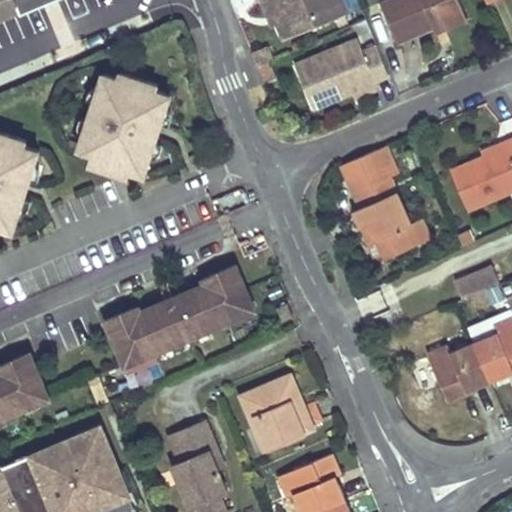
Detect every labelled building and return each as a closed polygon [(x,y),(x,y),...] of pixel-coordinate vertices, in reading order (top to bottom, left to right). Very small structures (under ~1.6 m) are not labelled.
[(0,0),(0,16),(18,9),(20,13),(44,3),(42,0),(0,0)] [(262,0),(263,1),(265,0),(269,0),(280,24),(286,39),(345,15),(338,0),(262,0)] [(265,0),(263,1),(274,27),(280,24),(269,0),(265,0)] [(381,0),(397,39),(434,24),(432,21),(463,8),(459,0),(381,0)] [(432,21),(434,24),(436,30),(466,18),(463,8),(432,21)] [(388,73),(377,45),(361,51),(357,39),(294,64),(305,89),(314,85),(322,103),(348,92),(374,82),(372,79),(388,73)] [(263,81),(278,78),(271,43),(255,46),(263,81)] [(122,75),(109,70),(83,147),(97,151),(94,162),(132,175),(134,168),(147,172),(159,136),(150,133),(155,119),(163,122),(173,92),(161,88),(163,79),(125,67),(122,75)] [(374,82),(348,92),(350,98),(376,88),(374,82)] [(314,85),(305,89),(312,107),(322,103),(314,85)] [(163,122),(155,119),(150,133),(159,136),(163,122)] [(0,224),(0,223),(14,228),(26,193),(19,190),(23,178),(30,181),(41,150),(27,145),(30,138),(0,128),(0,224)] [(487,155),(452,170),(469,210),(511,191),(511,137),(508,139),(511,145),(487,155)] [(511,145),(508,139),(484,150),(487,155),(511,145)] [(399,175),(388,146),(343,165),(354,193),(392,177),(399,175)] [(392,177),(354,193),(361,207),(355,209),(362,228),(370,225),(385,260),(414,248),(405,227),(412,225),(392,177)] [(30,181),(23,178),(19,190),(26,193),(30,181)] [(370,225),(362,228),(377,264),(385,260),(370,225)] [(412,225),(405,227),(414,248),(421,245),(412,225)] [(140,303),(106,317),(124,361),(154,348),(156,353),(228,323),(225,317),(254,305),(235,262),(204,275),(207,280),(210,287),(144,315),(141,308),(140,303)] [(502,283),(495,267),(458,282),(465,298),(501,283),(502,283)] [(174,277),(158,284),(164,298),(180,292),(174,277)] [(164,298),(141,308),(144,315),(210,287),(207,280),(180,292),(164,298)] [(289,302),(278,306),(284,320),(295,316),(289,302)] [(511,318),(496,326),(499,332),(475,342),(492,382),(511,373),(511,318)] [(492,382),(475,342),(453,352),(449,344),(429,353),(450,403),(470,395),(469,392),(492,382)] [(0,418),(22,409),(19,405),(49,392),(31,350),(0,362),(0,369),(2,375),(0,376),(0,418)] [(295,409),(305,405),(293,375),(283,379),(295,409)] [(283,379),(244,395),(266,448),(314,428),(305,405),(295,409),(283,379)] [(79,439),(105,429),(107,428),(103,418),(71,431),(72,434),(76,432),(79,439)] [(207,419),(172,433),(184,462),(177,465),(195,506),(202,503),(224,494),(230,491),(221,469),(212,449),(219,446),(207,419)] [(76,432),(72,434),(37,448),(40,455),(22,463),(19,456),(0,464),(3,471),(0,472),(0,511),(49,511),(59,508),(60,511),(139,511),(136,503),(136,502),(129,505),(115,471),(121,468),(121,467),(105,429),(79,439),(76,432)] [(302,497),(316,491),(333,485),(326,469),(322,460),(327,458),(336,454),(330,439),(300,451),(278,460),(285,476),(293,473),(302,497)] [(221,469),(228,466),(219,446),(212,449),(221,469)] [(40,455),(37,448),(19,456),(22,463),(40,455)] [(331,467),(327,458),(322,460),(326,469),(331,467)] [(136,502),(136,503),(139,502),(124,466),(121,467),(121,468),(115,471),(129,505),(136,502)] [(339,501),(333,485),(316,491),(302,497),(308,511),(360,511),(357,503),(347,507),(342,509),(339,501)] [(231,511),(224,494),(202,503),(205,511),(231,511)] [(342,509),(347,507),(344,499),(339,501),(342,509)]
